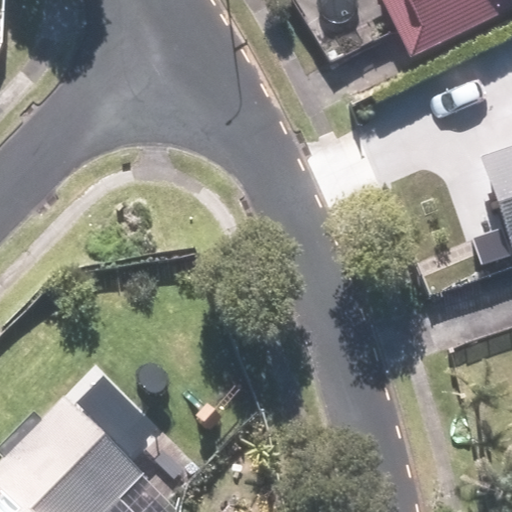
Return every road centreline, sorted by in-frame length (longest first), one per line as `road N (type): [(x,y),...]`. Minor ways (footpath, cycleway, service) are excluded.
road 1 (residential): [(178,19),(280,191),(354,391),(378,511)]
road 2 (residential): [(178,19),(0,206)]
